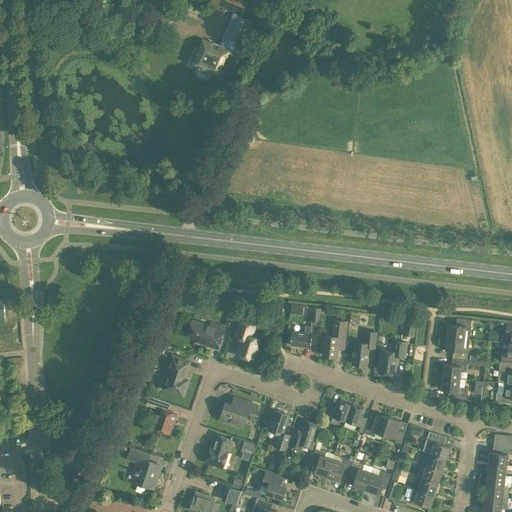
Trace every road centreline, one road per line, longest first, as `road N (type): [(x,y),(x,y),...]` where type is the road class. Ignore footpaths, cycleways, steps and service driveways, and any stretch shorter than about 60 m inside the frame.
road 1 (secondary): [(511,275),(49,223)]
road 2 (tertiary): [(41,507),(27,244)]
road 3 (residential): [(165,511),(211,376),(221,372),(281,391)]
road 4 (secondary): [(22,195),(12,0)]
